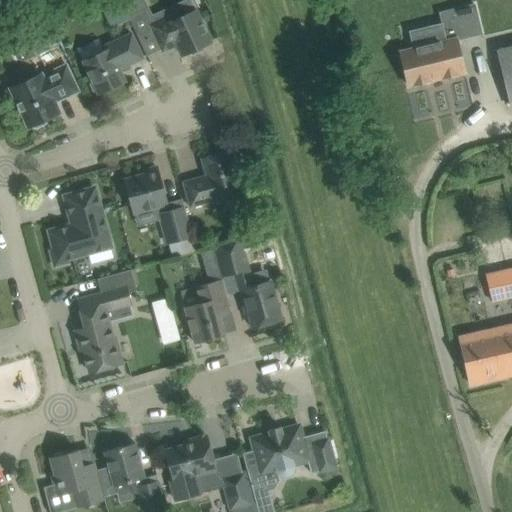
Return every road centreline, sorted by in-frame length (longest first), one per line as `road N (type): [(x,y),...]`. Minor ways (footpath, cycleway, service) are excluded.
road 1 (residential): [(59,413),(0,170)]
road 2 (residential): [(59,413),(297,363)]
road 3 (residential): [(0,168),(200,116)]
road 4 (residential): [(31,511),(12,437),(59,413)]
